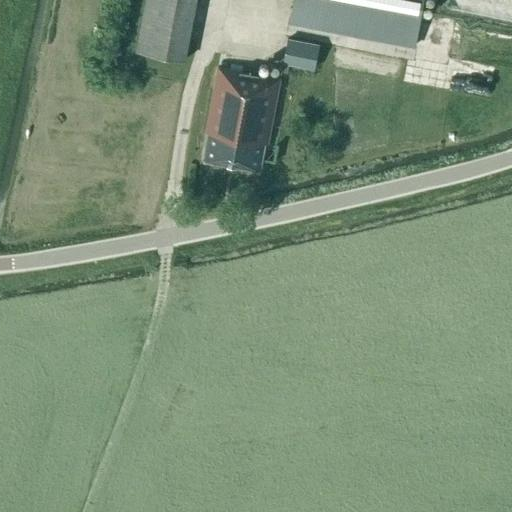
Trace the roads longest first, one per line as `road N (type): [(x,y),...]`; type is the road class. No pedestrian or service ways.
road 1 (tertiary): [(0,263),(168,236),(511,159)]
road 2 (track): [(89,511),(159,309),(168,236)]
